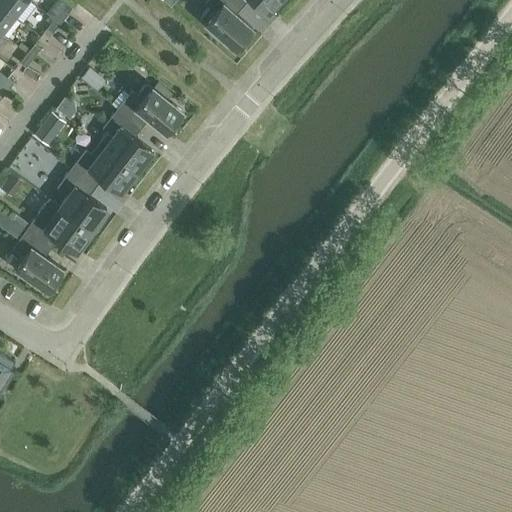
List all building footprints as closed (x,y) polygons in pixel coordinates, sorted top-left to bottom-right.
[(24,0),(0,0),(0,3),(13,14),(24,0)] [(240,0),(239,0),(205,0),(205,1),(210,6),(200,17),(235,47),(252,28),(231,10),(240,0)] [(257,0),(268,10),(277,0),(239,0),(240,0),(239,0),(257,0)] [(0,30),(13,14),(0,3),(0,30)] [(61,9),(54,18),(60,23),(67,14),(61,9)] [(60,23),(54,18),(46,28),(52,33),(60,23)] [(27,52),(33,57),(41,48),(34,43),(27,52)] [(33,57),(27,52),(19,62),(26,67),(33,57)] [(83,86),(95,82),(89,64),(77,68),(83,86)] [(0,86),(6,91),(14,82),(7,77),(0,86)] [(157,81),(152,86),(167,99),(172,93),(157,81)] [(132,89),(117,107),(137,123),(144,114),(166,131),(182,111),(167,99),(152,86),(146,82),(137,93),(132,89)] [(74,99),(66,93),(55,107),(69,117),(75,109),(74,99)] [(108,130),(99,141),(136,169),(151,149),(129,132),(137,123),(117,107),(102,126),(108,130)] [(33,132),(48,144),(55,135),(40,123),(33,132)] [(28,133),(7,159),(35,181),(55,155),(28,133)] [(85,148),(71,167),(91,182),(99,172),(120,189),(136,169),(99,141),(91,152),(85,148)] [(91,182),(71,167),(57,186),(67,194),(60,204),(92,228),(106,208),(84,192),(91,182)] [(49,196),(26,227),(47,242),(54,232),(76,249),(92,228),(60,204),(49,196)] [(47,242),(26,227),(13,247),(23,254),(15,266),(48,289),(63,268),(40,252),(47,242)] [(0,385),(15,362),(0,352),(0,385)] [(30,352),(23,364),(48,378),(54,367),(30,352)] [(11,383),(37,397),(43,385),(18,370),(11,383)]
